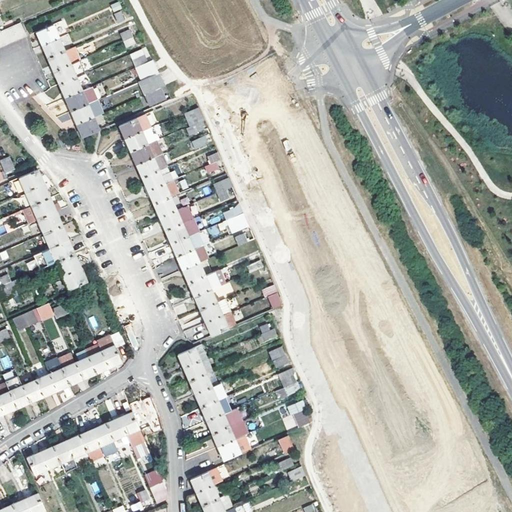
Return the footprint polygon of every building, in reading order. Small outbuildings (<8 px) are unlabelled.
[(119,1),(110,4),(113,11),(121,9),(119,1)] [(120,11),(114,13),(118,22),(124,19),(120,11)] [(20,22),(14,25),(20,39),(27,36),(20,22)] [(53,24),(36,32),(42,45),(58,38),(53,24)] [(14,25),(8,28),(14,41),(20,39),(14,25)] [(8,28),(1,31),(8,44),(14,41),(8,28)] [(118,35),(121,42),(130,38),(127,31),(118,35)] [(64,51),(58,38),(42,45),(48,58),(64,51)] [(133,45),(130,38),(121,42),(124,48),(133,45)] [(64,51),(48,58),(54,71),(70,64),(76,62),(70,48),(64,51)] [(135,68),(136,68),(148,62),(144,55),(132,60),(135,68)] [(70,64),(76,77),(82,75),(76,62),(70,64)] [(76,77),(70,64),(54,71),(60,85),(76,77)] [(151,68),(135,75),(138,82),(139,82),(142,81),(154,75),(151,68)] [(154,75),(142,81),(139,82),(141,86),(145,95),(160,88),(165,86),(159,73),(154,75)] [(76,77),(60,85),(64,94),(66,98),(82,91),(76,77)] [(165,99),(160,88),(145,95),(149,106),(165,99)] [(71,111),(87,104),(87,103),(91,102),(88,96),(85,98),(82,91),(66,98),(67,102),(71,111)] [(87,104),(71,111),(75,121),(77,124),(93,117),(102,114),(96,101),(87,104)] [(205,121),(199,107),(199,108),(185,114),(191,127),(201,122),(205,121)] [(149,129),(143,116),(120,126),(125,139),(149,129)] [(93,117),(77,124),(79,128),(83,138),(99,131),(93,117)] [(191,127),(187,129),(190,136),(204,129),(201,122),(191,127)] [(150,129),(149,129),(125,139),(131,152),(155,142),(157,141),(159,141),(157,136),(153,135),(150,129)] [(205,136),(192,142),(195,149),(208,144),(205,136)] [(157,141),(155,142),(131,152),(137,165),(163,154),(157,141)] [(219,153),(210,157),(213,164),(217,162),(222,160),(219,153)] [(168,167),(163,154),(137,165),(143,179),(168,167)] [(7,173),(15,169),(10,156),(1,161),(7,173)] [(213,164),(206,167),(209,173),(220,168),(217,162),(213,164)] [(174,181),(168,167),(143,179),(149,192),(166,184),(174,181)] [(42,179),(38,169),(19,177),(25,191),(44,184),(42,179)] [(233,186),(229,177),(223,181),(214,185),(218,193),(226,189),(233,186)] [(19,179),(13,182),(17,192),(23,190),(19,179)] [(154,204),(171,197),(179,194),(174,181),(166,184),(149,192),(154,204)] [(46,187),(44,184),(25,191),(32,206),(50,198),(46,187)] [(226,189),(218,193),(221,201),(230,197),(226,189)] [(177,210),(171,197),(154,204),(160,218),(177,210)] [(55,208),(50,198),(32,206),(23,209),(29,223),(38,220),(57,212),(55,208)] [(228,219),(239,214),(245,212),(240,202),(232,208),(224,212),(227,220),(227,219),(228,219)] [(183,223),(177,210),(160,218),(166,231),(183,223)] [(58,216),(57,212),(38,220),(44,234),(63,225),(58,216)] [(227,219),(233,233),(250,226),(245,212),(239,214),(228,219),(227,219)] [(183,223),(189,236),(196,233),(190,220),(183,223)] [(189,236),(183,223),(166,231),(172,244),(189,236)] [(69,239),(63,225),(44,234),(45,236),(49,244),(50,248),(69,239)] [(196,233),(189,236),(172,244),(177,257),(195,250),(202,246),(196,233)] [(241,245),(249,242),(246,233),(238,237),(241,245)] [(49,244),(45,236),(39,239),(43,247),(49,244)] [(75,253),(69,239),(50,248),(34,255),(40,269),(56,262),(75,253)] [(195,250),(177,257),(181,265),(183,270),(200,263),(208,259),(202,246),(195,250)] [(81,268),(75,253),(56,262),(62,276),(81,268)] [(250,272),(263,267),(260,259),(247,265),(250,272)] [(206,276),(200,263),(183,270),(185,273),(189,283),(206,276)] [(87,281),(81,268),(62,276),(69,290),(87,281)] [(206,276),(212,289),(226,282),(220,269),(206,276)] [(8,275),(0,278),(0,286),(11,282),(8,275)] [(212,289),(206,276),(189,283),(195,296),(212,289)] [(0,297),(2,302),(9,299),(17,296),(11,282),(0,286),(0,297)] [(263,289),(266,296),(270,295),(277,292),(274,284),(263,289)] [(215,297),(212,289),(195,296),(192,297),(195,303),(197,302),(201,309),(220,301),(218,295),(215,297)] [(275,307),(270,295),(266,296),(260,299),(264,309),(266,308),(268,311),(275,307)] [(20,302),(17,296),(9,299),(11,306),(20,302)] [(225,299),(220,301),(201,309),(206,322),(223,315),(230,312),(225,299)] [(56,318),(69,313),(66,304),(52,310),(56,318)] [(31,311),(23,314),(29,328),(37,324),(31,311)] [(223,315),(229,327),(237,324),(231,311),(230,312),(223,315)] [(29,328),(23,314),(14,318),(20,332),(29,328)] [(223,315),(206,322),(212,335),(229,327),(223,315)] [(262,333),(269,330),(266,323),(259,327),(262,333)] [(273,328),(269,330),(262,333),(260,334),(264,341),(276,336),(273,328)] [(10,337),(7,329),(0,332),(3,340),(10,337)] [(118,332),(110,335),(116,348),(124,345),(118,332)] [(98,344),(101,350),(109,367),(122,361),(116,348),(110,335),(97,341),(98,344)] [(101,350),(98,344),(85,349),(88,356),(101,350)] [(201,344),(179,354),(184,367),(207,357),(201,344)] [(272,360),(285,354),(281,346),(268,351),(272,360)] [(80,360),(88,356),(85,349),(77,353),(80,360)] [(101,350),(88,356),(96,373),(109,367),(101,350)] [(71,353),(58,359),(69,384),(82,379),(75,362),(71,353)] [(288,362),(285,354),(272,360),(275,368),(288,362)] [(7,355),(0,358),(0,361),(4,370),(12,366),(7,355)] [(80,360),(75,362),(82,379),(96,373),(88,356),(80,360)] [(212,370),(207,357),(184,367),(190,379),(212,370)] [(45,365),(49,373),(56,390),(57,393),(63,390),(62,388),(69,384),(58,359),(45,365)] [(212,370),(190,379),(196,392),(218,383),(212,370)] [(5,381),(14,377),(12,371),(2,374),(5,381)] [(49,373),(36,379),(43,396),(56,390),(49,373)] [(396,373),(351,392),(362,417),(380,410),(376,400),(387,395),(391,405),(407,398),(396,373)] [(284,386),(295,381),(293,375),(280,380),(283,387),(284,386)] [(36,379),(23,385),(30,401),(43,396),(36,379)] [(299,388),(296,381),(295,381),(284,386),(287,393),(299,388)] [(224,397),(218,383),(196,392),(202,406),(224,397)] [(6,384),(0,386),(0,405),(3,413),(17,407),(10,391),(6,384)] [(23,385),(10,391),(17,407),(30,401),(23,385)] [(280,397),(287,393),(284,386),(283,387),(277,389),(280,397)] [(292,413),(295,412),(303,408),(305,407),(299,395),(281,403),(287,415),(292,413)] [(224,397),(202,406),(207,419),(229,410),(224,397)] [(438,401),(409,413),(422,443),(430,440),(429,437),(450,429),(438,401)] [(303,408),(295,412),(300,425),(309,422),(303,408)] [(229,410),(207,419),(213,432),(238,421),(232,409),(229,410)] [(132,411),(119,417),(126,433),(140,428),(132,411)] [(292,413),(297,427),(300,425),(295,412),(292,413)] [(184,424),(200,422),(199,414),(182,417),(184,424)] [(119,417),(106,423),(113,439),(126,433),(119,417)] [(386,419),(367,427),(378,452),(396,444),(386,419)] [(238,421),(213,432),(205,436),(208,444),(216,440),(218,445),(243,435),(238,421)] [(104,454),(117,448),(113,439),(106,423),(93,428),(100,445),(104,454)] [(91,460),(104,454),(100,445),(93,428),(79,434),(87,451),(90,458),(91,460)] [(140,428),(126,433),(130,442),(143,436),(140,428)] [(79,434),(66,440),(74,456),(87,451),(79,434)] [(243,435),(218,445),(225,459),(251,447),(245,434),(243,435)] [(294,449),(288,435),(281,439),(287,452),(294,449)] [(287,452),(281,439),(277,440),(283,454),(287,452)] [(66,440),(53,446),(60,462),(64,472),(78,466),(77,464),(74,456),(66,440)] [(53,446),(40,451),(47,468),(60,462),(53,446)] [(27,457),(34,474),(47,468),(40,451),(27,457)] [(77,464),(90,458),(87,451),(74,456),(77,464)] [(401,452),(382,460),(391,481),(409,473),(401,452)] [(280,471),(293,465),(290,456),(276,462),(280,471)] [(293,481),(305,475),(301,466),(292,469),(293,472),(290,474),(293,481)] [(216,467),(191,478),(197,491),(213,484),(222,480),(216,467)] [(165,491),(167,490),(163,481),(150,487),(157,503),(168,498),(165,491)] [(213,484),(197,491),(202,505),(219,497),(213,484)] [(137,493),(142,506),(152,503),(146,489),(137,493)] [(25,499),(30,511),(39,511),(45,510),(38,493),(25,499)] [(227,494),(219,497),(225,510),(233,507),(227,494)] [(221,511),(225,510),(219,497),(202,505),(205,511),(221,511)] [(12,505),(14,511),(30,511),(25,499),(12,505)] [(427,511),(422,500),(403,508),(405,511),(427,511)] [(130,505),(132,511),(143,509),(140,501),(130,505)] [(237,511),(250,511),(252,511),(248,501),(235,507),(237,511)]
